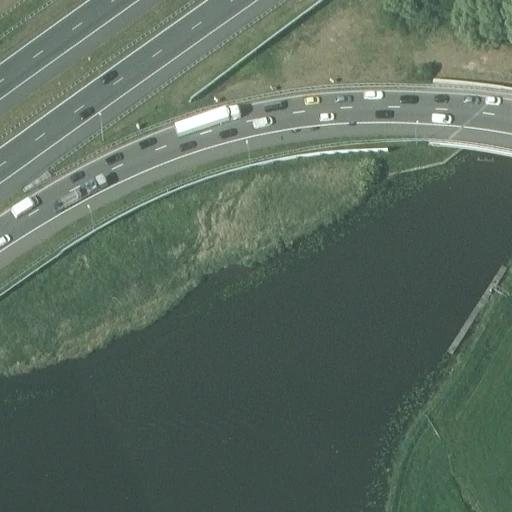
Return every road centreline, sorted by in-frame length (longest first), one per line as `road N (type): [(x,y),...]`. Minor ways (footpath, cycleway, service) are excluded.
road 1 (motorway): [(0,237),(125,167),(268,120),(406,110),(511,121)]
road 2 (motorway): [(0,172),(239,0)]
road 3 (motorway): [(0,86),(119,0)]
